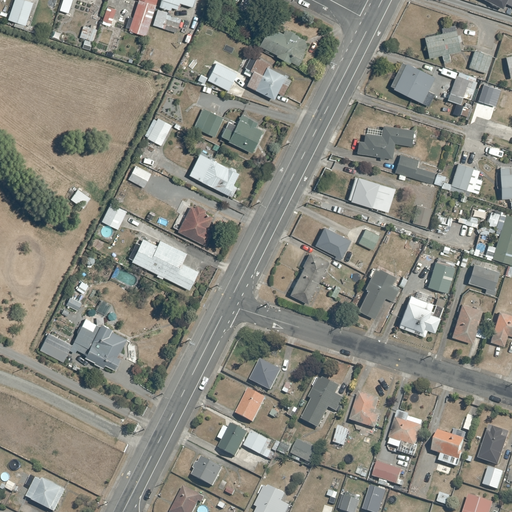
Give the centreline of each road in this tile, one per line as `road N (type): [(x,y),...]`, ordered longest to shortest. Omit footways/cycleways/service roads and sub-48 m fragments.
road 1 (unclassified): [(371,22),(227,305)]
road 2 (residential): [(227,305),(511,394)]
road 3 (residential): [(155,449),(0,376)]
road 4 (unclassified): [(227,305),(155,449)]
